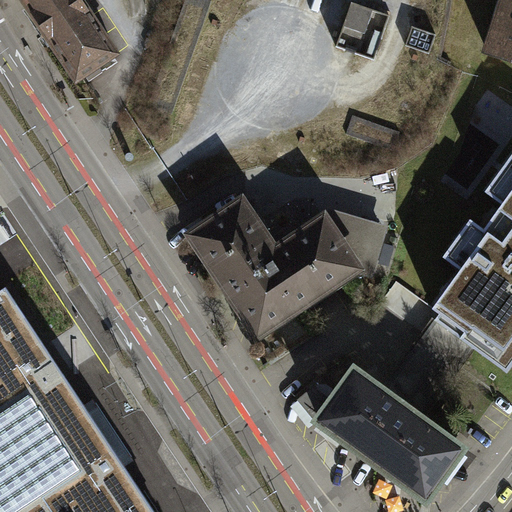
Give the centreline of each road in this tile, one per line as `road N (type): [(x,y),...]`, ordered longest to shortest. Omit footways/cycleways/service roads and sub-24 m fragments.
road 1 (primary): [(307,511),(0,52)]
road 2 (primary): [(0,132),(254,511)]
